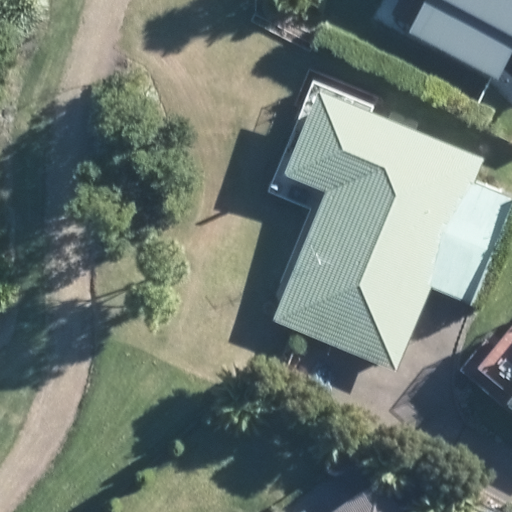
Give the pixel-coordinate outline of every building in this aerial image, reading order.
[(511,0),(424,0),(409,31),(499,77),(501,84),(511,79),(511,0)] [(482,155),(372,109),(318,87),(283,171),(327,188),(281,300),(273,319),(316,336),(394,368),(429,283),(469,300),(511,196),(511,195),(472,179),(482,155)] [(511,329),(500,345),(487,335),(459,372),(511,412),(511,329)] [(365,489),(378,463),(382,455),(344,438),(328,472),(365,489)] [(413,511),(391,479),(361,498),(340,511),(413,511)] [(494,511),(475,501),(468,511),(494,511)]
